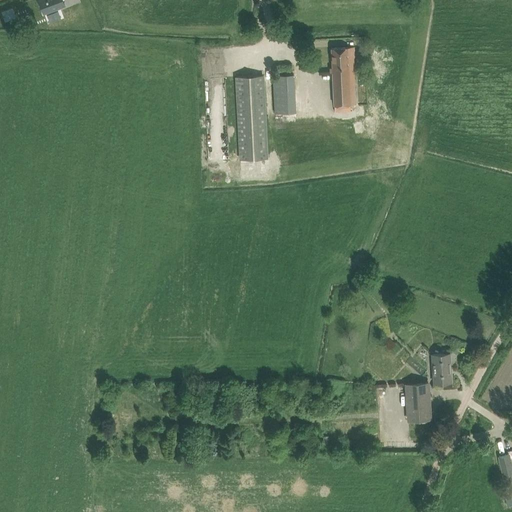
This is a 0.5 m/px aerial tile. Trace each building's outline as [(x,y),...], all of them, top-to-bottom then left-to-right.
[(62,0),(39,0),(44,13),(46,12),(60,7),(65,5),(62,0)] [(60,7),(46,12),(49,20),(63,15),(60,7)] [(353,57),(348,58),(348,47),(331,48),(334,105),(335,105),(335,111),(347,111),(346,104),(356,104),(353,57)] [(275,114),(294,113),(292,73),(272,74),(275,114)] [(240,159),(267,157),(263,75),(236,76),(240,159)] [(434,382),(451,381),(449,353),(433,354),(434,382)] [(408,420),(420,419),(430,418),(428,382),(406,384),(408,420)] [(499,455),(504,475),(505,475),(511,472),(511,466),(509,453),(499,455)]
